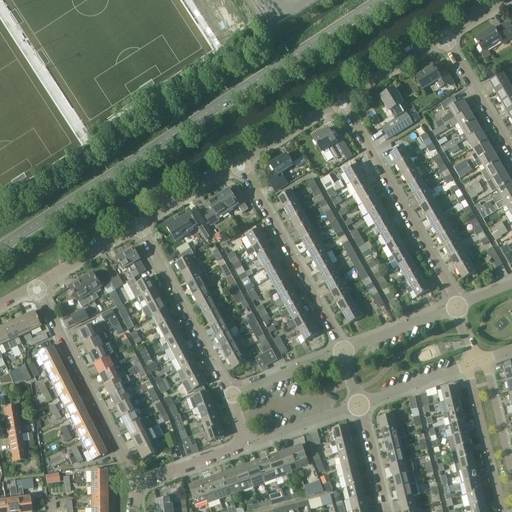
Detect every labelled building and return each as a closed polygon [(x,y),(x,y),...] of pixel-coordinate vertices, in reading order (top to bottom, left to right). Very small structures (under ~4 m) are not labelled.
[(502,43),(511,37),(511,29),(508,22),(495,30),(493,27),(475,39),(483,52),(501,41),(502,43)] [(422,74),(416,78),(423,91),(434,84),(438,89),(441,87),(442,88),(447,84),(448,86),(453,83),(447,72),(440,76),(433,65),(421,72),(422,74)] [(503,73),(489,81),(495,92),(509,84),(503,73)] [(511,88),(509,84),(495,92),(501,102),(511,95),(511,88)] [(393,89),(380,97),(389,111),(395,120),(382,128),(389,139),(413,124),(406,113),(405,114),(405,112),(404,113),(399,105),(402,103),(393,89)] [(511,95),(501,102),(507,112),(511,109),(511,95)] [(445,117),(429,126),(432,132),(469,111),(462,99),(457,102),(454,97),(441,104),(444,111),(448,108),(451,113),(445,117)] [(469,111),(432,132),(435,137),(448,130),(446,127),(449,125),(451,128),(458,124),(460,129),(474,120),(469,111)] [(382,115),(385,120),(391,116),(388,112),(382,115)] [(416,113),(409,117),(413,124),(420,119),(416,113)] [(454,140),(441,147),(444,151),(444,152),(450,149),(450,148),(457,144),(457,145),(466,139),(480,130),(474,120),(460,129),(464,134),(458,138),(459,140),(455,142),(454,140)] [(328,148),(335,160),(341,156),(344,162),(352,157),(341,138),(335,141),(328,129),(312,138),(320,153),(328,148)] [(480,130),(466,139),(472,149),(486,141),(480,130)] [(423,142),(430,138),(427,133),(420,137),(423,142)] [(472,156),(469,158),(472,163),(492,151),(486,141),(472,149),(475,154),(472,156)] [(457,144),(450,148),(450,149),(453,154),(460,150),(457,145),(457,144)] [(403,146),(390,154),(396,165),(409,157),(403,146)] [(492,151),(472,163),(475,169),(482,165),(484,170),(498,162),(492,151)] [(275,192),(288,184),(281,173),(293,166),(286,154),(270,164),(276,175),(268,180),(275,192)] [(435,163),(436,162),(439,168),(445,165),(439,154),(432,158),(435,163)] [(409,157),(396,165),(402,175),(415,168),(409,157)] [(454,167),(457,172),(469,165),(466,160),(454,167)] [(498,162),(484,170),(490,180),(504,171),(498,162)] [(357,165),(344,173),(350,183),(363,176),(357,165)] [(439,168),(438,168),(441,173),(447,169),(445,165),(439,168)] [(472,170),(469,165),(457,172),(460,178),(466,175),(465,174),(472,170)] [(415,168),(402,175),(408,186),(421,178),(415,168)] [(490,180),(486,182),(493,192),(496,190),(510,182),(504,171),(490,180)] [(329,175),(321,180),(327,191),(326,191),(329,196),(335,192),(333,187),(329,190),(326,185),(333,182),(329,175)] [(447,183),(453,180),(451,175),(444,179),(447,183)] [(363,176),(350,183),(356,194),(369,186),(363,176)] [(306,182),(312,193),(319,189),(313,178),(306,182)] [(421,178),(408,186),(414,196),(427,188),(421,178)] [(471,185),(474,190),(481,186),(478,181),(471,185)] [(499,195),(492,199),(496,205),(511,195),(511,184),(510,182),(496,190),(499,195)] [(455,193),(458,198),(463,195),(457,185),(450,189),(453,194),(455,193)] [(369,186),(356,194),(362,204),(375,196),(369,186)] [(484,191),(481,186),(474,190),(468,193),(472,199),(478,196),(477,195),(484,191)] [(427,188),(414,196),(420,206),(433,199),(427,188)] [(229,189),(218,196),(227,211),(237,205),(242,213),(248,209),(238,194),(233,197),(229,189)] [(319,189),(312,193),(315,197),(322,193),(319,189)] [(278,198),(284,209),(297,202),(291,191),(278,198)] [(458,198),(457,199),(459,204),(466,200),(463,195),(458,198)] [(511,195),(496,205),(499,210),(506,206),(508,211),(511,208),(511,195)] [(219,220),(217,218),(227,211),(218,196),(213,199),(211,199),(208,201),(208,202),(207,203),(208,205),(207,206),(209,208),(210,208),(211,210),(203,215),(210,226),(219,220)] [(375,196),(362,204),(368,215),(381,207),(375,196)] [(341,203),(339,198),(332,202),(335,206),(341,203)] [(325,199),(318,203),(321,208),(328,204),(325,199)] [(433,199),(420,206),(426,217),(439,209),(433,199)] [(441,206),(444,213),(458,207),(455,200),(441,206)] [(475,205),(480,214),(493,206),(490,201),(481,206),(479,203),(475,205)] [(297,202),(284,209),(290,219),(303,212),(297,202)] [(475,216),(469,206),(462,210),(468,220),(475,216)] [(496,211),(493,206),(480,214),(483,219),(496,211)] [(381,207),(368,215),(374,225),(387,217),(381,207)] [(347,213),(345,208),(338,212),(341,217),(347,213)] [(439,209),(426,217),(432,227),(445,220),(442,215),(439,209)] [(331,210),(324,214),(327,218),(333,214),(331,210)] [(290,219),(295,230),(309,222),(303,212),(290,219)] [(176,242),(184,237),(182,235),(198,225),(190,213),(181,218),(179,215),(165,224),(176,242)] [(475,216),(468,220),(471,225),(477,221),(475,216)] [(387,217),(374,225),(380,235),(393,228),(387,217)] [(353,224),(351,219),(344,223),(347,227),(353,224)] [(445,220),(432,227),(438,237),(451,230),(445,220)] [(343,231),(337,221),(330,225),(336,235),(343,231)] [(319,224),(312,228),(309,222),(295,230),(301,241),(315,233),(322,229),(319,224)] [(495,226),(498,231),(505,227),(502,222),(495,226)] [(199,228),(206,240),(213,236),(206,224),(199,228)] [(484,232),(481,227),(475,231),(480,241),(487,237),(483,232),(484,232)] [(501,236),(508,232),(505,227),(498,231),(492,235),(496,241),(502,237),(501,236)] [(393,228),(380,235),(386,246),(399,238),(393,228)] [(259,229),(246,236),(252,247),(265,240),(259,229)] [(451,230),(438,237),(444,248),(457,241),(451,230)] [(318,238),(315,233),(301,241),(307,251),(320,244),(328,240),(325,234),(318,238)] [(353,237),(358,247),(365,244),(359,233),(353,237)] [(220,234),(215,237),(218,243),(223,240),(220,234)] [(490,242),(487,237),(480,241),(483,246),(490,242)] [(399,238),(386,246),(392,256),(405,248),(399,238)] [(252,248),(246,251),(249,256),(255,253),(258,258),(271,251),(265,240),(252,247),(252,248)] [(178,247),(182,253),(192,247),(188,241),(178,247)] [(349,241),(342,245),(345,249),(351,246),(349,241)] [(457,241),(444,248),(450,258),(463,251),(457,241)] [(313,261),(326,254),(320,244),(307,251),(313,261)] [(369,250),(365,244),(358,247),(364,258),(371,254),(371,255),(374,253),(371,249),(369,250)] [(500,249),(504,255),(510,251),(507,246),(507,245),(500,249)] [(130,273),(134,279),(135,278),(146,272),(138,260),(139,259),(133,248),(116,259),(123,270),(132,264),(136,270),(130,273)] [(405,248),(392,256),(398,266),(411,259),(405,248)] [(487,251),(496,267),(502,264),(493,248),(487,251)] [(181,261),(176,264),(182,275),(196,268),(196,267),(201,264),(202,263),(200,259),(193,263),(190,256),(194,254),(191,250),(178,256),(181,261)] [(271,251),(258,258),(263,268),(276,261),(271,251)] [(463,251),(450,258),(456,269),(469,262),(463,251)] [(354,266),(361,263),(355,252),(348,256),(354,266)] [(332,265),(326,254),(313,261),(319,272),(332,265)] [(370,268),(377,265),(371,255),(371,254),(364,258),(370,268)] [(242,266),(236,256),(230,259),(236,270),(242,266)] [(411,259),(398,266),(404,277),(417,269),(411,259)] [(276,261),(263,268),(266,274),(269,279),(282,271),(276,261)] [(469,262),(456,269),(462,280),(475,273),(469,262)] [(196,268),(182,275),(187,286),(201,278),(206,275),(201,264),(196,267),(196,268)] [(325,283),(338,275),(332,265),(319,272),(325,283)] [(383,275),(377,265),(370,268),(376,279),(383,275)] [(241,280),(248,277),(242,266),(236,270),(241,280)] [(417,269),(404,277),(410,287),(423,279),(417,269)] [(282,271),(269,279),(272,284),(275,290),(288,282),(282,271)] [(93,273),(81,280),(94,301),(99,298),(95,292),(102,288),(93,273)] [(367,273),(360,277),(362,281),(369,277),(367,273)] [(201,278),(187,286),(193,296),(207,289),(207,288),(212,285),(206,275),(201,278)] [(238,286),(232,275),(226,278),(232,289),(238,286)] [(344,286),(338,275),(325,283),(331,293),(344,286)] [(382,289),(389,285),(383,275),(376,279),(382,289)] [(118,276),(110,281),(109,283),(105,286),(105,289),(106,291),(107,293),(110,293),(124,285),(118,276)] [(137,284),(135,278),(134,279),(127,283),(136,299),(138,297),(138,298),(156,288),(150,277),(137,284)] [(251,283),(248,277),(241,280),(247,291),(253,287),(254,288),(256,287),(253,282),(251,283)] [(410,287),(406,289),(409,294),(413,292),(416,298),(430,291),(423,279),(410,287)] [(69,287),(82,308),(94,301),(81,280),(75,284),(74,283),(70,286),(70,287),(69,287)] [(288,282),(275,290),(281,300),(294,293),(288,282)] [(389,286),(389,285),(382,289),(382,290),(383,290),(386,295),(388,299),(394,296),(392,292),(391,292),(388,287),(389,286)] [(243,296),(238,286),(232,289),(229,290),(233,297),(235,301),(243,296)] [(331,293),(337,304),(350,297),(344,286),(331,293)] [(253,302),(259,299),(254,288),(253,287),(247,291),(253,302)] [(138,298),(141,303),(145,301),(148,306),(161,299),(156,288),(138,298)] [(207,289),(193,296),(199,307),(213,299),(217,297),(214,291),(210,293),(207,289)] [(281,300),(275,303),(278,309),(284,305),(287,311),(300,303),(294,293),(281,300)] [(378,294),(372,297),(374,301),(381,298),(378,293),(378,294)] [(239,304),(245,300),(243,296),(235,301),(237,305),(239,304)] [(395,311),(401,307),(394,296),(388,299),(395,311)] [(355,307),(353,301),(350,297),(337,304),(342,314),(355,307)] [(167,310),(161,299),(148,306),(153,317),(167,310)] [(213,299),(199,307),(204,317),(218,310),(223,307),(221,302),(215,304),(213,299)] [(287,311),(281,314),(284,319),(290,316),(293,321),(306,314),(300,303),(287,311)] [(117,309),(123,319),(129,316),(123,306),(117,309)] [(362,318),(355,307),(342,314),(348,325),(362,318)] [(268,315),(265,309),(258,312),(264,323),(270,320),(271,320),(268,315)] [(88,318),(84,310),(71,316),(76,325),(79,323),(88,318)] [(110,319),(115,327),(120,325),(112,310),(102,315),(105,321),(110,319)] [(159,327),(173,320),(167,310),(153,317),(159,327)] [(218,310),(204,317),(210,328),(224,320),(227,318),(229,317),(226,312),(221,315),(218,310)] [(40,326),(33,312),(22,317),(28,332),(40,326)] [(293,321),(287,324),(290,329),(296,326),(299,332),(312,324),(306,314),(293,321)] [(134,327),(129,316),(123,319),(128,330),(134,327)] [(22,317),(11,322),(18,337),(28,332),(22,317)] [(249,320),(247,321),(253,332),(260,328),(257,321),(255,318),(249,321),(249,320)] [(159,327),(164,338),(178,331),(173,320),(159,327)] [(224,320),(210,328),(216,339),(230,331),(229,331),(236,327),(233,322),(227,325),(224,320)] [(18,337),(11,322),(0,327),(10,350),(17,347),(13,339),(18,337)] [(312,324),(299,332),(305,342),(318,335),(312,324)] [(104,333),(102,327),(95,331),(92,325),(78,333),(78,334),(78,335),(79,339),(81,339),(83,344),(104,333)] [(124,332),(120,325),(115,327),(118,334),(124,332)] [(273,326),(267,329),(270,333),(276,330),(274,325),(273,326)] [(0,327),(0,344),(2,344),(5,352),(10,350),(0,327)] [(230,331),(216,339),(222,349),(235,342),(233,337),(237,336),(238,331),(236,327),(229,331),(230,331)] [(260,328),(253,332),(258,343),(260,342),(266,339),(264,335),(260,328)] [(131,334),(130,334),(134,341),(140,338),(136,331),(131,334)] [(163,346),(167,343),(170,349),(184,341),(178,331),(164,338),(160,340),(163,346)] [(45,333),(32,339),(35,345),(48,339),(45,333)] [(107,338),(104,333),(83,344),(89,354),(103,347),(100,342),(107,338)] [(279,336),(273,339),(275,344),(282,341),(279,336)] [(128,339),(122,342),(126,349),(131,346),(128,339)] [(262,345),(259,347),(263,355),(266,353),(272,350),(266,339),(260,342),(262,345)] [(190,352),(184,341),(170,349),(176,359),(190,352)] [(281,355),(288,352),(282,341),(275,344),(281,355)] [(235,342),(222,349),(227,360),(245,350),(242,344),(238,347),(235,342)] [(103,347),(89,354),(94,365),(115,354),(110,344),(103,347)] [(51,347),(37,355),(42,365),(57,358),(51,347)] [(139,351),(145,362),(151,359),(145,348),(139,351)] [(245,350),(227,360),(233,371),(247,363),(251,361),(245,350)] [(272,350),(266,353),(272,364),(277,361),(272,350)] [(190,352),(176,359),(181,370),(195,363),(190,352)] [(263,355),(261,356),(267,367),(272,364),(266,353),(263,355)] [(111,363),(118,359),(115,354),(94,365),(99,375),(114,368),(111,363)] [(261,356),(255,359),(261,370),(262,373),(268,369),(267,367),(261,356)] [(124,369),(116,373),(114,368),(99,375),(105,386),(142,367),(137,357),(131,359),(129,361),(133,368),(125,372),(124,369)] [(57,358),(42,365),(48,376),(62,368),(57,358)] [(156,369),(153,363),(151,359),(145,362),(147,366),(150,372),(156,369)] [(36,368),(33,362),(27,364),(30,371),(36,368)] [(511,362),(504,364),(505,371),(504,371),(503,371),(506,383),(511,381),(511,362)] [(177,373),(183,383),(201,373),(195,363),(181,370),(177,373)] [(31,380),(25,366),(19,368),(26,382),(31,380)] [(105,386),(110,396),(125,389),(122,385),(130,381),(128,377),(138,372),(140,376),(146,374),(142,367),(105,386)] [(19,368),(8,373),(13,383),(25,382),(26,382),(19,368)] [(30,371),(34,378),(39,375),(36,368),(30,371)] [(62,368),(48,376),(53,386),(67,379),(62,368)] [(0,377),(0,384),(0,385),(13,383),(8,373),(0,377)] [(193,392),(207,384),(201,373),(183,383),(180,384),(183,388),(189,385),(193,392)] [(67,379),(53,386),(59,397),(73,390),(67,379)] [(162,393),(167,390),(162,380),(156,383),(162,393)] [(145,384),(148,391),(153,388),(150,381),(145,384)] [(43,383),(38,386),(41,392),(47,390),(43,383)] [(456,386),(441,390),(444,402),(459,398),(456,386)] [(426,391),(427,394),(427,397),(437,395),(436,387),(426,391)] [(157,395),(153,388),(148,391),(152,397),(157,395)] [(134,391),(127,394),(125,389),(110,396),(116,408),(130,400),(137,397),(134,391)] [(47,390),(41,392),(45,399),(50,397),(47,390)] [(73,390),(59,397),(64,408),(78,400),(73,390)] [(194,410),(198,409),(212,404),(208,392),(189,399),(194,410)] [(421,395),(424,407),(429,406),(428,405),(429,405),(427,397),(427,394),(421,395)] [(409,399),(412,411),(418,409),(415,397),(409,399)] [(444,402),(447,413),(447,414),(462,410),(459,398),(444,402)] [(78,400),(64,408),(70,418),(84,411),(78,400)] [(135,411),(130,400),(116,408),(121,418),(135,411)] [(156,405),(159,412),(164,409),(161,402),(156,405)] [(194,410),(193,410),(195,415),(199,414),(202,420),(216,415),(212,404),(198,409),(194,410)] [(54,405),(49,407),(52,414),(58,411),(55,406),(54,405)] [(16,407),(3,410),(6,427),(19,425),(16,407)] [(164,409),(159,412),(164,422),(170,419),(164,409)] [(421,421),(418,409),(412,411),(414,422),(421,421)] [(448,418),(450,425),(465,422),(462,410),(447,414),(447,413),(443,415),(444,419),(448,418)] [(61,418),(61,417),(58,411),(52,414),(56,421),(61,418)] [(84,411),(70,418),(75,429),(89,422),(84,411)] [(121,418),(126,429),(141,421),(135,411),(121,418)] [(179,415),(173,417),(178,429),(184,427),(180,415),(179,415)] [(202,420),(206,431),(206,432),(221,426),(216,415),(202,420)] [(377,419),(380,431),(396,427),(393,415),(377,419)] [(126,429),(132,439),(146,432),(144,427),(151,423),(147,417),(141,421),(126,429)] [(89,422),(75,429),(81,440),(95,433),(89,422)] [(467,433),(465,422),(450,425),(445,426),(446,430),(451,429),(453,437),(467,433)] [(6,427),(9,445),(22,443),(22,442),(19,425),(6,427)] [(165,436),(167,435),(174,433),(171,425),(166,427),(168,432),(165,433),(165,436)] [(405,437),(402,425),(396,427),(380,431),(383,443),(399,439),(405,437)] [(60,429),(63,435),(69,433),(65,426),(60,429)] [(193,436),(188,438),(187,438),(191,450),(197,448),(194,440),(199,438),(199,440),(208,437),(210,443),(225,438),(221,426),(206,432),(206,431),(193,436)] [(332,430),(335,442),(350,438),(347,426),(332,430)] [(181,441),(187,438),(188,438),(184,427),(178,429),(179,433),(181,441)] [(146,432),(132,439),(137,450),(157,440),(154,434),(152,429),(146,432)] [(63,435),(62,436),(64,440),(65,439),(67,442),(72,439),(69,433),(63,435)] [(95,433),(81,440),(86,450),(100,443),(95,433)] [(174,433),(167,435),(165,436),(169,448),(179,445),(174,433)] [(453,437),(448,438),(451,450),(456,449),(470,445),(467,433),(453,437)] [(318,434),(311,435),(314,447),(315,447),(321,446),(318,434)] [(309,448),(314,447),(311,435),(306,436),(309,448)] [(186,452),(191,450),(187,438),(181,441),(186,452)] [(338,453),(353,450),(350,438),(335,442),(331,443),(332,448),(336,446),(338,453)] [(402,451),(399,439),(383,443),(386,455),(402,451)] [(29,441),(22,442),(22,443),(9,445),(12,462),(25,460),(23,449),(30,448),(30,449),(35,448),(33,440),(29,441)] [(154,448),(160,445),(157,440),(137,450),(143,461),(157,453),(154,448)] [(100,443),(86,450),(92,462),(106,455),(100,443)] [(473,457),(470,445),(456,449),(458,460),(459,460),(473,457)] [(307,460),(302,446),(290,450),(295,464),(296,464),(298,470),(309,465),(307,460)] [(71,450),(74,457),(80,454),(76,447),(71,450)] [(315,447),(314,447),(309,448),(315,463),(321,460),(315,447)] [(290,450),(279,454),(287,476),(293,473),(290,466),(295,464),(290,450)] [(356,462),(353,450),(338,453),(341,465),(356,462)] [(389,466),(405,462),(402,451),(386,455),(389,466)] [(276,480),(282,477),(287,476),(279,454),(277,453),(274,454),(273,456),(268,458),(276,480)] [(74,457),(77,464),(83,461),(80,454),(74,457)] [(458,460),(454,461),(455,465),(457,473),(476,468),(473,457),(459,460),(458,460)] [(265,484),(276,480),(268,458),(257,462),(265,484)] [(321,460),(315,463),(319,473),(325,471),(321,460)] [(257,462),(245,466),(253,488),(265,484),(257,462)] [(344,477),(359,473),(356,462),(341,465),(344,477)] [(389,466),(392,478),(408,474),(405,462),(389,466)] [(242,492),(248,490),(253,488),(245,466),(234,470),(239,484),(242,492)] [(479,480),(476,468),(457,473),(456,473),(457,478),(460,478),(462,484),(464,484),(479,480)] [(242,492),(239,484),(234,470),(223,474),(231,496),(242,492)] [(107,472),(90,472),(90,484),(107,484),(107,472)] [(414,472),(408,474),(392,478),(395,489),(411,486),(414,485),(412,480),(415,479),(414,472)] [(362,485),(359,473),(344,477),(347,489),(362,485)] [(58,474),(45,476),(47,485),(60,482),(58,474)] [(223,474),(211,478),(217,493),(219,500),(231,496),(223,474)] [(211,478),(200,482),(207,502),(208,504),(219,500),(217,493),(211,478)] [(14,481),(15,487),(16,487),(18,511),(31,511),(29,497),(24,498),(23,490),(34,488),(32,479),(14,481)] [(467,495),(482,492),(479,480),(464,484),(467,495)] [(207,502),(200,482),(188,487),(195,506),(207,502)] [(327,493),(334,492),(330,483),(324,485),(327,493)] [(107,484),(90,484),(91,496),(107,496),(107,484)] [(350,500),(365,497),(362,485),(347,489),(350,500)] [(414,497),(411,486),(395,489),(398,501),(414,497)] [(10,500),(5,501),(6,511),(18,511),(16,487),(15,487),(10,487),(9,489),(10,500)] [(295,499),(294,494),(286,496),(284,489),(280,490),(281,492),(282,497),(283,502),(295,499)] [(485,503),(482,492),(467,495),(470,507),(465,508),(485,503)] [(107,496),(91,496),(91,502),(91,508),(107,508),(107,496)] [(309,501),(310,506),(311,510),(323,506),(322,503),(320,497),(309,500),(309,501)] [(352,511),(368,508),(365,497),(350,500),(352,511)] [(401,511),(404,511),(417,509),(414,497),(398,501),(401,511)] [(171,498),(155,501),(156,511),(165,511),(173,511),(173,510),(181,509),(181,510),(187,509),(186,501),(180,502),(180,503),(172,504),(171,498)] [(56,502),(57,510),(72,508),(72,501),(66,501),(56,502)] [(309,501),(302,503),(303,507),(303,508),(306,507),(306,511),(310,511),(310,506),(309,501)] [(247,504),(249,511),(260,508),(259,504),(259,503),(252,505),(252,503),(247,504)] [(471,511),(487,511),(485,503),(465,508),(465,511),(470,511),(471,511)]
